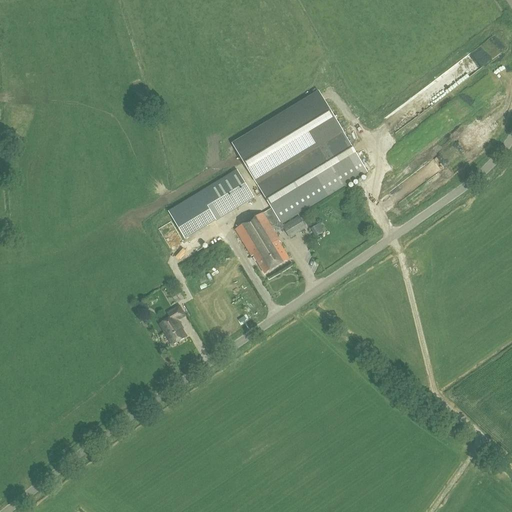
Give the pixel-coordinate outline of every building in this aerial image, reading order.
[(496,77),(429,121),(437,134),(504,89),(496,77)] [(283,226),(282,224),(367,172),(320,93),(234,145),(272,209),(264,214),(263,214),(236,230),(252,257),(254,256),(265,274),(289,259),(278,241),(280,240),(276,233),(284,228),(290,239),(307,228),(300,216),(283,226)] [(194,235),(255,199),(237,169),(177,206),(194,235)] [(316,235),(322,232),(318,226),(312,230),(316,235)] [(190,280),(236,251),(227,235),(180,265),(190,280)] [(198,238),(191,241),(194,250),(202,247),(198,238)] [(137,305),(142,314),(149,310),(144,301),(137,305)] [(160,325),(173,346),(187,337),(180,326),(181,325),(178,320),(185,316),(180,307),(168,314),(171,318),(160,325)]
